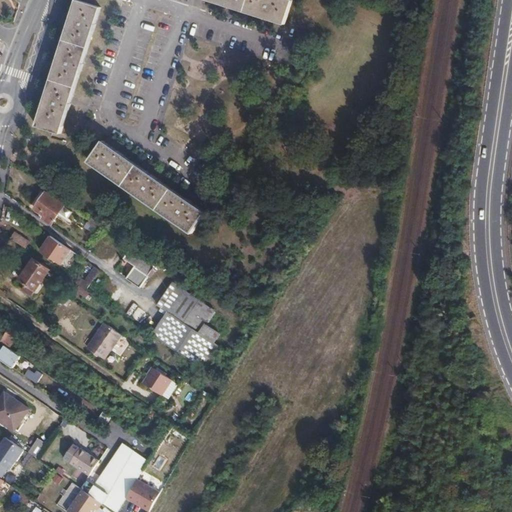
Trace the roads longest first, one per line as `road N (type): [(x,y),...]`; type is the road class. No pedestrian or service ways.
road 1 (tertiary): [(508,0),(480,230),(491,312),(511,373)]
road 2 (tertiary): [(511,330),(495,227),(511,86)]
road 3 (unknown): [(0,197),(144,297)]
road 4 (residential): [(139,143),(101,123),(143,0)]
road 5 (residential): [(139,143),(182,11)]
